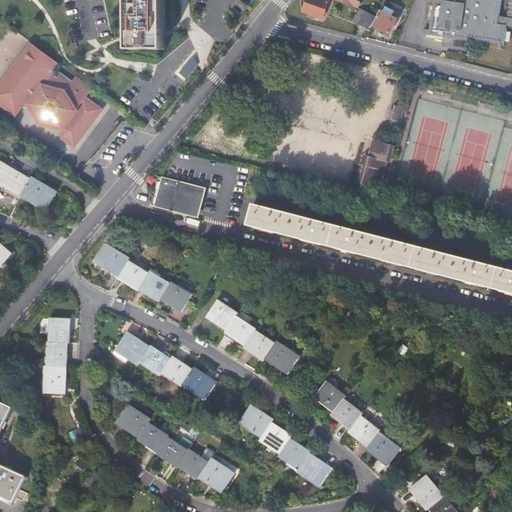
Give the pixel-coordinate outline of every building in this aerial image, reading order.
[(130,0),(131,49),(144,49),(144,56),(152,57),(152,49),(165,49),(165,0),(130,0)] [(329,1),(325,0),(307,0),(304,11),(323,17),(329,1)] [(336,0),(359,8),(362,0),(336,0)] [(433,0),(429,29),(429,33),(445,36),(452,37),(451,49),(467,52),(469,39),(504,44),(507,26),(499,25),(500,17),(502,0),(433,0)] [(384,5),(379,14),(378,17),(374,26),(390,34),(400,13),(384,5)] [(368,29),(375,16),(361,9),(356,16),(362,19),(359,24),(368,29)] [(511,18),(500,17),(499,25),(507,26),(511,26),(511,18)] [(452,37),(445,36),(443,49),(451,49),(452,37)] [(51,122),(50,126),(63,130),(64,138),(71,144),(79,134),(81,136),(92,121),(90,119),(97,109),(84,100),(90,92),(74,80),(72,82),(56,70),(58,68),(33,49),(23,61),(21,59),(0,86),(3,89),(0,92),(0,98),(8,104),(6,107),(15,114),(20,107),(31,105),(37,117),(42,115),(51,122)] [(398,103),(393,117),(405,120),(409,106),(398,103)] [(378,151),(376,155),(373,154),(370,154),(362,181),(383,187),(390,160),(392,155),(395,156),(398,144),(378,138),(374,150),(378,151)] [(22,196),(46,210),(57,192),(33,178),(31,180),(0,162),(0,185),(21,197),(22,196)] [(163,180),(156,206),(195,216),(202,190),(163,180)] [(511,270),(253,205),(248,226),(511,293),(511,270)] [(0,243),(0,268),(12,255),(0,243)] [(161,299),(181,312),(192,295),(171,282),(170,284),(149,271),(149,273),(128,260),(129,258),(107,244),(95,262),(119,276),(118,277),(138,290),(139,289),(159,301),(161,299)] [(265,360),(288,374),(300,356),(277,342),(276,344),(256,331),(257,329),(237,316),(239,314),(218,301),(207,318),(227,331),(226,333),(246,346),(245,348),(264,361),(265,360)] [(46,366),(45,393),(66,394),(69,343),(70,343),(71,319),(51,318),(49,343),(48,342),(47,366),(46,366)] [(183,385),(205,400),(218,382),(196,368),(194,370),(173,357),(172,359),(151,345),(150,347),(128,332),(116,350),(138,365),(140,362),(161,376),(162,374),(182,387),(183,385)] [(4,365),(10,370),(16,363),(10,357),(4,365)] [(346,399),(347,397),(336,388),(328,382),(328,381),(315,398),(335,413),(333,415),(352,430),(350,432),(369,447),(367,449),(388,465),(402,449),(401,448),(392,440),(381,432),(381,431),(363,416),(365,413),(346,399)] [(0,493),(15,501),(26,479),(27,479),(28,477),(27,476),(13,469),(13,467),(7,464),(6,466),(0,462),(0,447),(2,443),(0,442),(0,436),(4,427),(6,428),(9,422),(7,421),(14,407),(0,400),(0,493)] [(200,478),(222,492),(234,474),(211,460),(210,462),(190,449),(189,450),(179,443),(170,437),(170,436),(150,422),(152,420),(129,404),(117,423),(140,437),(139,439),(147,444),(146,446),(158,454),(178,467),(179,466),(199,479),(200,478)] [(297,472),(320,486),(332,469),(310,453),(310,452),(291,438),(292,437),(272,423),(274,420),(252,405),(240,423),(263,438),(261,440),(281,454),(280,456),(299,469),(297,472)] [(176,428),(171,435),(175,438),(180,430),(176,428)] [(396,435),(392,440),(401,448),(405,443),(396,435)] [(183,437),(179,443),(189,450),(190,449),(193,444),(183,437)] [(457,511),(427,476),(410,489),(427,510),(429,509),(430,511),(457,511)]
